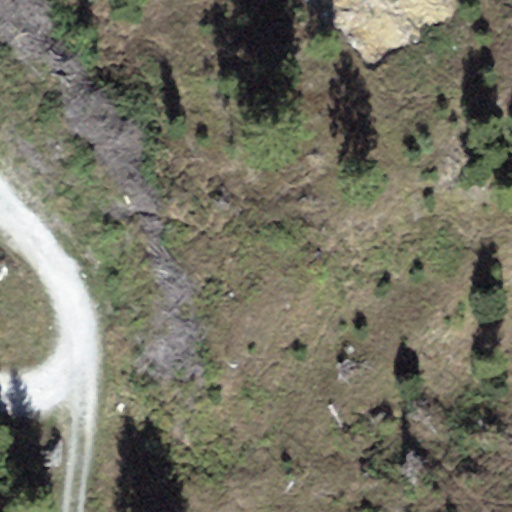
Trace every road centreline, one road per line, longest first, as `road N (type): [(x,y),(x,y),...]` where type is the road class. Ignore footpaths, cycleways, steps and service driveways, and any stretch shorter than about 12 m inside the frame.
road 1 (track): [(0,179),(67,313),(71,353),(50,377)]
road 2 (track): [(72,511),(83,445),(75,411),(50,377)]
